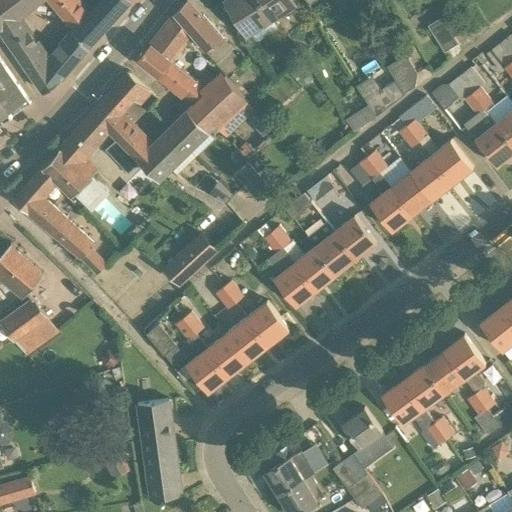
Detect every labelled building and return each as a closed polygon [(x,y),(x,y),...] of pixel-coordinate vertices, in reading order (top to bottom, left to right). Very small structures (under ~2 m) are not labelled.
[(0,0),(0,27),(45,93),(62,79),(69,71),(53,53),(48,59),(17,16),(37,0),(0,0)] [(49,0),(89,46),(104,30),(120,12),(131,0),(101,0),(90,13),(77,0),(49,0)] [(233,49),(191,0),(186,0),(178,9),(179,10),(175,14),(192,34),(217,62),(233,49)] [(272,19),(260,0),(224,0),(215,6),(242,37),(272,19)] [(260,0),(272,19),(296,4),(293,0),(260,0)] [(438,10),(443,18),(454,37),(469,28),(455,1),(438,10)] [(192,34),(175,14),(162,31),(181,48),(192,34)] [(458,44),(454,37),(443,18),(429,27),(445,52),(458,44)] [(62,40),(79,59),(88,48),(71,29),(62,40)] [(499,44),(511,60),(511,34),(499,44)] [(152,43),(139,59),(194,104),(188,110),(189,111),(190,110),(208,130),(210,128),(213,131),(217,132),(221,129),(227,136),(247,118),(265,139),(274,131),(249,103),(247,100),(229,78),(226,75),(208,92),(203,87),(201,84),(172,60),(152,43)] [(511,60),(499,44),(487,53),(502,71),(505,68),(511,77),(511,60)] [(481,53),(477,57),(482,64),(486,61),(481,53)] [(416,85),(418,73),(407,54),(388,66),(404,92),(416,85)] [(0,86),(18,112),(31,103),(0,58),(0,86)] [(472,66),(460,76),(485,108),(493,101),(481,86),(485,83),(472,66)] [(140,104),(151,92),(129,71),(117,84),(106,96),(120,111),(132,97),(140,104)] [(465,124),(476,138),(498,166),(511,154),(511,142),(496,122),(485,108),(460,76),(450,83),(442,84),(432,92),(445,109),(460,97),(462,100),(465,98),(478,114),(465,124)] [(368,103),(368,104),(375,114),(403,96),(396,85),(368,103)] [(0,86),(0,124),(18,112),(0,86)] [(106,96),(93,111),(111,129),(109,132),(116,140),(133,125),(120,111),(106,96)] [(416,119),(419,122),(436,108),(427,96),(409,110),(401,116),(402,116),(408,125),(416,119)] [(368,104),(346,118),(354,131),(376,116),(368,104)] [(511,142),(511,109),(496,122),(511,142)] [(208,130),(190,110),(189,111),(182,118),(170,129),(189,149),(208,130)] [(93,111),(70,137),(45,165),(60,180),(73,193),(96,170),(85,159),(85,152),(99,138),(107,130),(109,132),(111,129),(93,111)] [(419,122),(416,119),(408,125),(420,140),(428,134),(419,122)] [(160,177),(170,168),(152,148),(153,147),(153,146),(133,125),(116,140),(137,162),(142,158),(160,177)] [(420,140),(408,125),(400,131),(412,147),(420,140)] [(152,148),(170,168),(189,149),(170,129),(153,146),(153,147),(152,148)] [(451,139),(439,149),(431,155),(453,183),(473,167),(451,139)] [(248,142),(239,149),(246,158),(255,151),(248,142)] [(376,149),(367,156),(380,173),(389,166),(376,149)] [(411,171),(433,199),(453,183),(431,155),(411,171)] [(373,178),(380,173),(367,156),(359,162),(351,169),(351,170),(363,185),(373,178)] [(271,189),(247,161),(234,172),(259,199),(271,189)] [(14,200),(39,221),(53,205),(44,197),(60,180),(45,165),(29,183),(14,200)] [(433,199),(411,171),(391,186),(413,215),(433,199)] [(316,201),(335,187),(327,176),(308,190),(316,201)] [(77,194),(91,209),(108,192),(94,177),(77,194)] [(229,201),(235,187),(216,179),(210,193),(229,201)] [(413,215),(391,186),(384,192),(371,202),(393,230),(413,215)] [(313,203),(311,200),(304,192),(285,206),(294,218),(313,203)] [(60,239),(73,224),(53,205),(39,221),(60,239)] [(355,214),(343,224),(335,230),(357,259),(377,243),(355,214)] [(309,235),(316,245),(315,246),(337,274),(357,259),(335,230),(327,220),(309,235)] [(73,224),(60,239),(81,257),(87,263),(95,253),(89,248),(94,243),(73,224)] [(271,232),(283,247),(285,246),(292,241),(280,225),(271,232)] [(264,237),(275,252),(283,247),(271,232),(264,237)] [(166,267),(180,282),(216,249),(202,234),(166,267)] [(0,271),(26,293),(45,273),(11,243),(0,255),(0,271)] [(155,253),(162,260),(171,251),(164,244),(155,253)] [(337,274),(315,246),(295,262),(317,290),(337,274)] [(275,252),(274,253),(286,269),(280,274),(275,278),(297,306),(317,290),(295,262),(283,247),(275,252)] [(95,253),(87,263),(92,268),(100,259),(95,253)] [(100,259),(92,268),(98,274),(107,265),(100,259)] [(138,268),(136,271),(143,279),(146,276),(138,268)] [(233,280),(224,286),(236,302),(237,301),(244,296),(233,280)] [(228,308),(236,302),(224,286),(216,292),(228,308)] [(511,319),(511,297),(501,306),(511,319)] [(248,315),(248,316),(270,344),(290,329),(268,300),(257,309),(248,315)] [(48,316),(47,317),(36,301),(3,324),(15,339),(27,354),(59,332),(48,316)] [(503,350),(511,342),(511,319),(501,306),(481,322),(503,350)] [(192,310),(184,317),(197,332),(205,326),(192,310)] [(227,332),(249,360),(270,344),(247,316),(227,332)] [(196,333),(197,332),(184,317),(176,323),(189,339),(196,333)] [(147,333),(164,355),(177,345),(160,323),(147,333)] [(207,347),(229,376),(249,360),(227,332),(207,347)] [(229,376),(207,347),(196,333),(189,339),(200,353),(187,363),(209,391),(229,376)] [(476,393),(487,408),(495,402),(485,387),(486,386),(475,371),(486,363),(465,334),(444,349),(465,378),(476,393)] [(109,349),(102,356),(105,365),(114,368),(121,361),(118,352),(109,349)] [(424,364),(445,393),(465,378),(444,349),(424,364)] [(403,379),(424,408),(425,407),(445,393),(424,364),(403,379)] [(120,366),(112,369),(115,377),(123,374),(120,366)] [(111,382),(99,374),(90,387),(102,395),(111,382)] [(424,408),(403,379),(382,394),(403,423),(414,415),(425,431),(428,428),(439,444),(446,438),(424,408)] [(487,434),(500,425),(492,414),(487,408),(476,393),(468,398),(479,414),(475,417),(487,434)] [(183,495),(170,399),(138,403),(151,499),(183,495)] [(507,404),(492,414),(500,425),(511,416),(511,407),(509,403),(509,402),(507,404)] [(365,407),(343,423),(361,447),(354,453),(359,460),(363,466),(393,445),(383,431),(365,407)] [(424,408),(446,438),(455,432),(443,416),(435,422),(425,407),(424,408)] [(434,447),(439,444),(428,428),(425,431),(423,432),(434,447)] [(467,457),(476,454),(474,447),(465,450),(467,457)] [(130,469),(120,449),(103,457),(114,478),(130,469)] [(279,494),(304,479),(315,473),(301,450),(265,472),(279,494)] [(354,453),(343,460),(358,480),(368,473),(354,453)] [(358,480),(343,460),(333,468),(348,488),(358,480)] [(468,468),(457,476),(466,490),(477,482),(468,468)] [(358,480),(348,488),(355,498),(376,483),(368,473),(358,480)] [(0,484),(0,504),(36,494),(31,476),(0,484)] [(300,511),(318,502),(304,479),(279,494),(289,511),(300,511)] [(362,508),(383,493),(376,483),(355,498),(362,508)] [(444,497),(438,488),(429,494),(434,503),(444,497)] [(387,500),(383,493),(368,504),(371,509),(372,511),(388,502),(387,500)] [(475,506),(478,511),(489,505),(486,499),(475,506)] [(135,504),(136,511),(144,511),(142,503),(135,504)]
